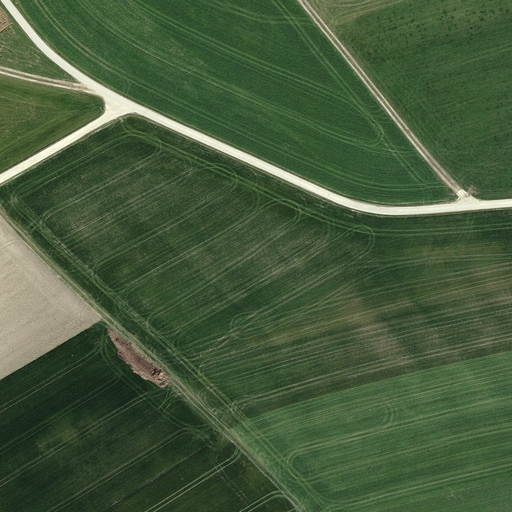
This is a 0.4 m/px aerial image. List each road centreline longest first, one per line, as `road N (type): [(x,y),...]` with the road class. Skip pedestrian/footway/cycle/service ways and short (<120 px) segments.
road 1 (track): [(3,0),(92,90),(328,195),(399,210),(511,203)]
road 2 (track): [(472,205),(298,0)]
road 3 (track): [(136,109),(0,180)]
